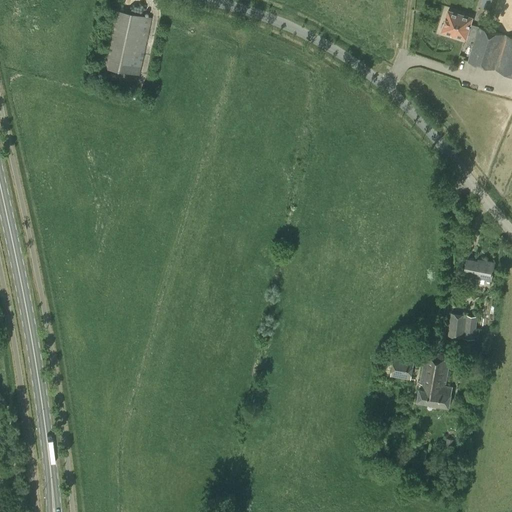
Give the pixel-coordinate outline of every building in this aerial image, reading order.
[(96,66),(139,75),(151,17),(108,8),(96,66)] [(511,75),(511,37),(470,25),(472,18),(448,11),(442,31),(466,38),(467,35),(475,37),(467,62),(511,75)] [(485,279),(490,280),(494,261),(483,259),(483,262),(467,259),(464,275),(475,277),(474,282),(484,283),(485,279)] [(474,339),(477,316),(451,313),(448,336),(474,339)] [(417,401),(449,406),(451,393),(452,393),(453,386),(446,385),(450,360),(424,355),(419,387),(417,401)] [(414,361),(393,357),(390,376),(411,380),(414,361)] [(447,438),(445,446),(452,447),(454,439),(447,438)]
